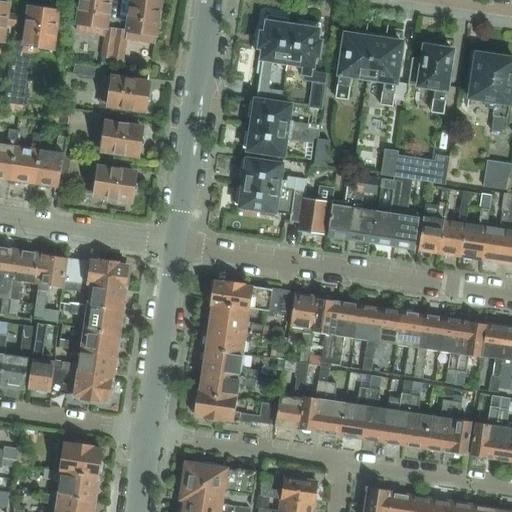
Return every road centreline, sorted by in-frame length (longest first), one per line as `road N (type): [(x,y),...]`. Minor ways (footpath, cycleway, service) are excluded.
road 1 (residential): [(511,294),(173,243)]
road 2 (tertiary): [(173,243),(210,0)]
road 3 (residential): [(345,461),(147,432)]
road 4 (tertiary): [(147,432),(173,243)]
road 5 (residential): [(173,243),(0,218)]
road 6 (residential): [(511,487),(345,461)]
road 7 (residential): [(0,413),(147,432)]
